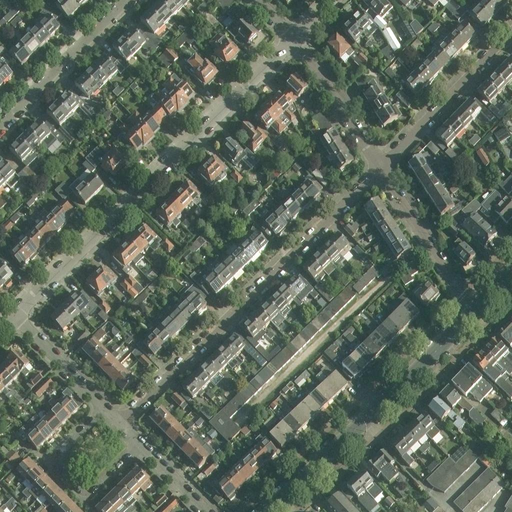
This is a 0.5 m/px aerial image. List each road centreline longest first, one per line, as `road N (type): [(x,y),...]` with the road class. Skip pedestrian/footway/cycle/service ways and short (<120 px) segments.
road 1 (residential): [(13,313),(295,40)]
road 2 (residential): [(121,424),(379,170)]
road 3 (secondary): [(268,511),(471,309)]
road 4 (residential): [(379,170),(511,34)]
road 5 (residential): [(139,442),(94,485),(80,486),(61,467),(62,452),(106,409)]
road 6 (residential): [(0,125),(127,0)]
road 7 (residential): [(379,170),(471,309)]
road 8 (residential): [(379,170),(295,40)]
road 9 (residential): [(106,409),(13,313)]
